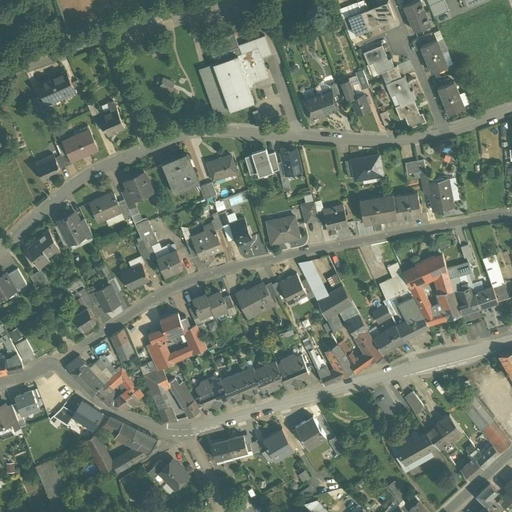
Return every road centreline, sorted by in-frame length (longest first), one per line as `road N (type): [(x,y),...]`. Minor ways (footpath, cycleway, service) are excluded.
road 1 (residential): [(52,364),(167,290),(215,272),(511,213)]
road 2 (residential): [(146,150),(202,132),(399,139),(511,111)]
road 3 (tertiary): [(511,342),(188,430)]
road 4 (residential): [(146,150),(102,46),(0,79)]
road 5 (residential): [(10,244),(68,187),(146,150)]
road 6 (tertiary): [(188,430),(121,415),(52,364)]
